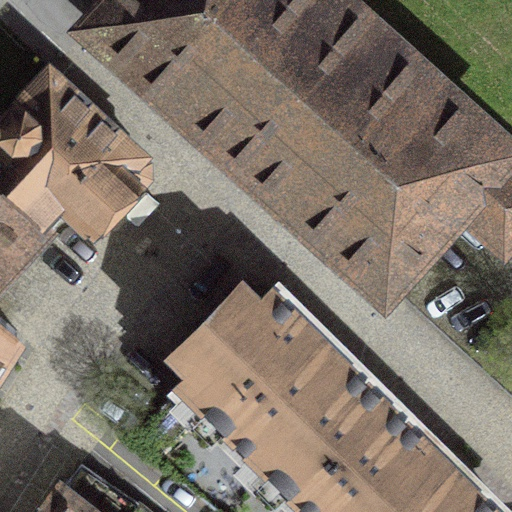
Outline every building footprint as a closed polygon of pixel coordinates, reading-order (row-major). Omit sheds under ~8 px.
[(118,0),(107,12),(101,6),(89,18),(104,33),(105,32),(186,104),(185,105),(293,202),(294,201),(386,282),(456,201),(504,244),(511,235),(511,156),(511,155),(511,153),(511,149),(499,138),(495,142),(336,0),(118,0)] [(139,179),(138,158),(141,154),(134,148),(133,148),(70,90),(71,89),(51,70),(0,123),(0,140),(61,199),(88,225),(87,227),(93,232),(100,226),(98,225),(134,188),(136,188),(142,182),(139,179)] [(0,140),(0,266),(61,199),(0,140)] [(294,497),(388,401),(275,290),(264,301),(244,282),(172,354),(192,374),(181,386),(205,409),(190,424),(210,444),(225,429),(269,472),(254,487),(274,507),(289,492),(294,497)] [(0,358),(17,331),(0,315),(0,358)] [(500,511),(388,401),(294,497),(309,511),(500,511)] [(130,511),(138,502),(82,463),(58,494),(54,491),(49,498),(50,499),(40,511),(130,511)] [(151,511),(138,502),(130,511),(151,511)]
